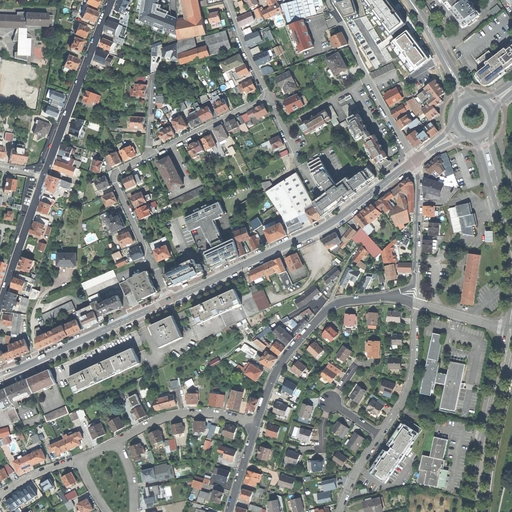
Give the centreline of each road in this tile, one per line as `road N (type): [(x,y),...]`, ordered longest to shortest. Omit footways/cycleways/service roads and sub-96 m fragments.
road 1 (residential): [(169,299),(113,181),(117,171),(267,97)]
road 2 (secondary): [(169,299),(335,220),(415,160)]
road 3 (tertiary): [(471,138),(504,233),(511,277),(506,329)]
road 4 (residential): [(256,423),(275,372),(327,310),(381,297)]
road 5 (residential): [(44,175),(113,0)]
road 6 (secondary): [(0,375),(169,299)]
road 7 (tertiary): [(506,329),(472,511)]
road 8 (residential): [(328,0),(415,160)]
road 9 (tertiary): [(479,511),(511,335)]
road 10 (residential): [(117,441),(183,412),(256,423)]
road 11 (residential): [(0,308),(44,175)]
road 12 (residential): [(380,435),(411,377),(416,303)]
road 13 (residential): [(415,160),(416,283)]
